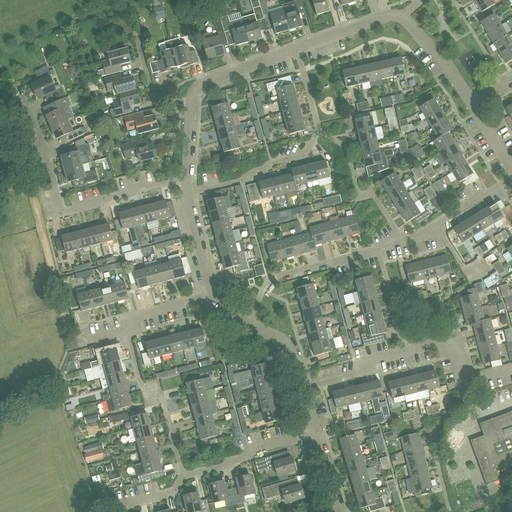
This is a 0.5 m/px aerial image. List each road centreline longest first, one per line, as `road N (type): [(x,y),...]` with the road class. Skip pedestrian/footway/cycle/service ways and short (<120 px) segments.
road 1 (residential): [(184,179),(61,210),(19,98)]
road 2 (residential): [(185,194),(303,154),(318,132),(297,48)]
road 3 (residential): [(183,476),(162,402),(142,389),(125,329)]
road 4 (residential): [(248,325),(274,280),(376,251)]
road 5 (residential): [(376,251),(511,178)]
road 6 (residential): [(183,476),(316,431)]
road 7 (residential): [(511,369),(460,375),(452,339),(404,350)]
road 8 (residential): [(191,106),(209,78),(297,48)]
